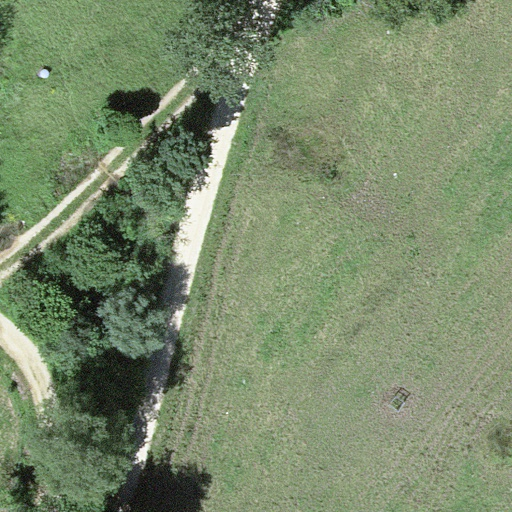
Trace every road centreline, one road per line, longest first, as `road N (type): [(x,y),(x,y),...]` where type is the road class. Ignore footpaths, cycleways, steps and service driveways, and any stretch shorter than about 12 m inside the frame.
road 1 (track): [(110,511),(246,31)]
road 2 (track): [(246,31),(81,215),(0,267)]
road 3 (track): [(35,511),(48,450),(40,394),(0,334)]
